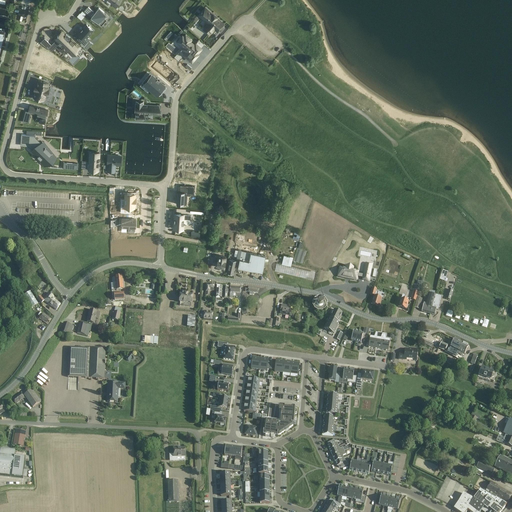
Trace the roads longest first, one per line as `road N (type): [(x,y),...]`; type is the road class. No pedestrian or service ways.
road 1 (tertiary): [(511,353),(434,323),(372,318),(311,292),(160,267)]
road 2 (residential): [(144,184),(19,176),(2,164),(37,26),(68,18),(79,0)]
road 3 (unclassified): [(199,480),(198,431),(0,422)]
road 4 (unclassified): [(164,186),(177,94),(239,22),(253,22),(283,48)]
road 5 (residential): [(230,439),(244,355),(306,356)]
road 6 (residential): [(33,0),(0,129)]
road 7 (tertiary): [(69,295),(22,375),(0,396)]
